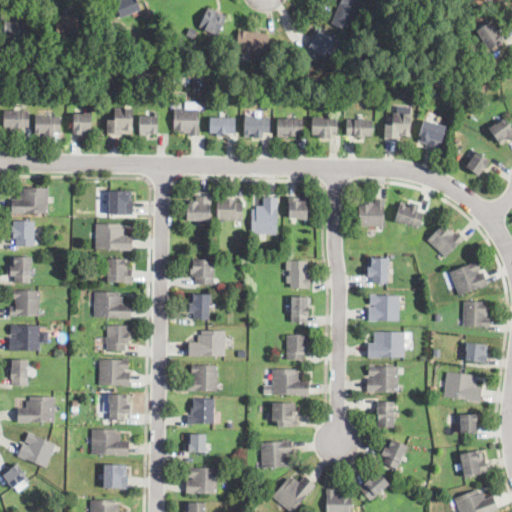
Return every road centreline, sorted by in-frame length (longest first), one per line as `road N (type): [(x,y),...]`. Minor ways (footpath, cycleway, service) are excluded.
road 1 (residential): [(511,411),(495,221),(441,181),(395,168),(0,160)]
road 2 (residential): [(163,163),(156,511)]
road 3 (residential): [(334,166),(338,441)]
